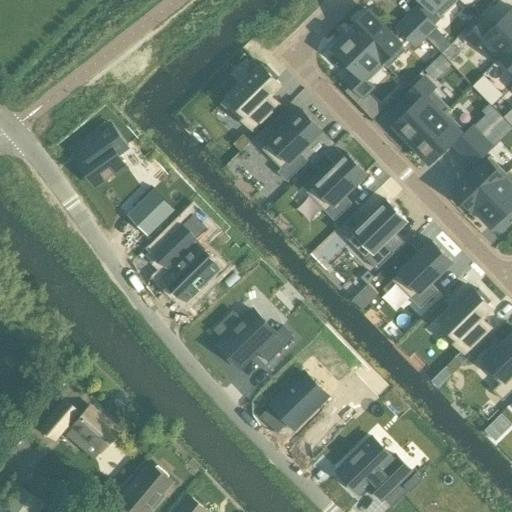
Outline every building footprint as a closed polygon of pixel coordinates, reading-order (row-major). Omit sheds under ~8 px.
[(423,0),(439,16),(456,0),(423,0)] [(409,17),(408,17),(424,34),(433,25),(417,8),(416,10),(409,17)] [(483,19),(467,35),(494,62),(511,45),(511,9),(508,14),(509,15),(504,19),(504,18),(502,20),(503,20),(498,24),(492,29),(491,28),(490,29),(483,22),(484,21),(483,19)] [(354,24),(351,27),(385,60),(388,63),(404,47),(386,29),(385,29),(375,19),(376,18),(368,10),(366,12),(367,12),(365,15),(364,14),(363,16),(354,25),(354,24)] [(400,25),(398,27),(414,43),(424,34),(408,17),(407,18),(408,19),(400,26),(400,25)] [(337,44),(334,47),(340,53),(350,63),(350,64),(355,69),(354,70),(355,70),(347,78),(347,77),(346,78),(351,84),(344,90),(372,119),(385,107),(369,91),(376,84),(368,76),(385,60),(351,27),(349,29),(350,29),(347,31),(345,32),(346,33),(337,41),(335,42),(337,44)] [(511,45),(494,62),(495,63),(498,60),(511,73),(511,45)] [(440,54),(425,69),(434,78),(449,64),(440,54)] [(241,83),(220,103),(221,104),(239,121),(243,118),(252,128),(261,119),(278,103),(275,100),(274,101),(270,97),(270,96),(269,94),(280,84),(276,80),(278,77),(267,65),(264,68),(260,64),(246,77),(247,78),(241,83)] [(404,115),(392,126),(394,128),(396,130),(398,132),(398,131),(400,134),(402,135),(406,140),(407,142),(409,140),(411,142),(409,144),(410,144),(447,109),(450,106),(432,88),(435,85),(425,75),(406,93),(416,103),(411,109),(404,116),(404,115)] [(289,122),(263,147),(282,166),(278,169),(287,178),(308,158),(300,150),(322,129),(318,126),(317,126),(315,124),(316,123),(313,121),(312,121),(310,118),(308,116),(305,114),(306,113),(302,109),(289,122)] [(447,109),(410,144),(411,145),(413,147),(413,148),(414,149),(415,149),(423,157),(423,158),(424,159),(426,158),(429,161),(435,155),(451,140),(463,128),(453,118),(454,117),(447,109)] [(83,155),(75,161),(95,188),(107,180),(106,178),(113,173),(114,175),(128,165),(120,155),(124,152),(130,148),(111,120),(76,145),(83,155)] [(474,124),(454,143),(464,153),(484,134),(474,124)] [(243,132),(233,141),(240,149),(250,139),(243,132)] [(484,134),(464,153),(474,163),(475,161),(485,152),(493,144),(484,134)] [(336,163),(308,190),(335,217),(351,202),(344,195),(345,194),(344,193),(353,184),(366,172),(362,168),(362,169),(357,164),(358,163),(355,161),(354,161),(352,159),(350,156),(347,152),(343,155),(334,145),(326,153),(336,163)] [(462,182),(454,190),(455,192),(456,191),(458,193),(458,194),(459,195),(460,195),(462,197),(461,198),(463,199),(464,199),(468,204),(469,204),(468,204),(472,208),(507,174),(489,156),(479,165),(472,172),(473,173),(468,177),(466,178),(467,179),(462,183),(462,182)] [(511,179),(507,174),(472,208),(472,209),(473,208),(475,211),(476,213),(477,212),(479,214),(478,215),(480,217),(481,216),(485,220),(484,221),(486,223),(487,221),(491,225),(497,219),(496,217),(500,213),(501,214),(503,213),(502,212),(507,208),(511,204),(511,179)] [(154,188),(132,209),(152,229),(146,235),(148,236),(175,210),(154,188)] [(357,209),(339,226),(379,267),(401,245),(400,244),(390,234),(406,219),(403,216),(402,216),(397,211),(398,210),(395,207),(394,208),(390,203),(390,202),(387,199),(366,219),(357,209)] [(221,269),(194,240),(206,228),(192,213),(152,252),(168,268),(161,276),(187,303),(221,269)] [(406,267),(394,278),(421,307),(438,291),(437,290),(436,290),(430,284),(430,283),(430,282),(452,260),(449,257),(448,258),(443,253),(444,252),(441,249),(440,249),(435,244),(436,244),(433,241),(406,267)] [(452,307),(439,320),(457,338),(452,342),(463,353),(490,327),(487,324),(486,324),(482,320),(481,318),(484,315),(483,315),(486,312),(488,310),(489,310),(492,307),(488,303),(491,301),(490,300),(482,292),(479,290),(480,289),(479,289),(477,291),(473,287),(452,307)] [(223,339),(218,344),(240,367),(255,353),(260,353),(268,362),(294,337),(283,325),(276,332),(254,309),(243,320),(223,339)] [(485,360),(482,363),(500,382),(493,389),(503,400),(511,390),(511,335),(492,355),(486,361),(485,360)] [(454,356),(444,366),(451,373),(461,363),(454,356)] [(304,369),(268,404),(295,431),(330,396),(304,369)] [(377,397),(356,375),(319,412),(340,433),(377,397)] [(91,404),(83,414),(66,399),(42,426),(55,437),(69,421),(102,449),(119,428),(91,404)] [(511,423),(501,412),(484,429),(495,440),(511,423)] [(372,433),(335,470),(360,496),(367,487),(382,502),(414,471),(397,453),(394,456),(372,433)] [(149,460),(118,497),(135,511),(141,511),(149,503),(151,505),(162,492),(160,491),(170,478),(166,475),(167,473),(155,462),(153,464),(149,460)] [(416,472),(403,485),(409,492),(422,479),(417,474),(416,472)] [(19,484),(4,504),(15,511),(38,511),(45,503),(19,484)] [(187,493),(171,511),(207,511),(208,511),(206,509),(187,493)]
